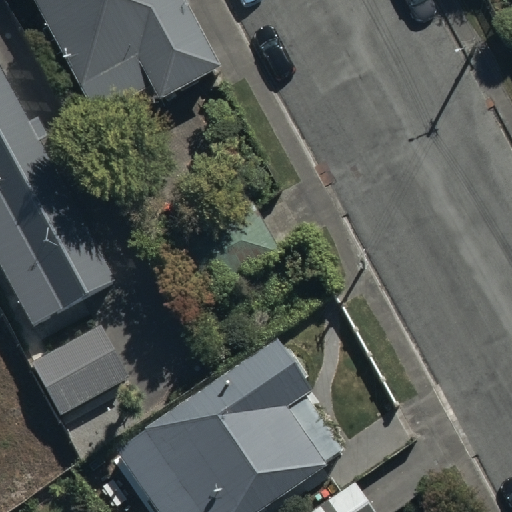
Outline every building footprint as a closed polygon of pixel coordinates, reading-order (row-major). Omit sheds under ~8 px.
[(34,0),(94,112),(148,83),(154,92),(211,61),(177,0),(34,0)] [(0,270),(31,327),(117,280),(0,67),(0,270)] [(99,314),(28,353),(58,406),(128,367),(99,314)] [(114,437),(161,511),(238,511),(325,456),(321,450),(338,440),(302,385),(312,378),(281,329),(114,437)] [(379,511),(353,473),(296,511),(379,511)]
